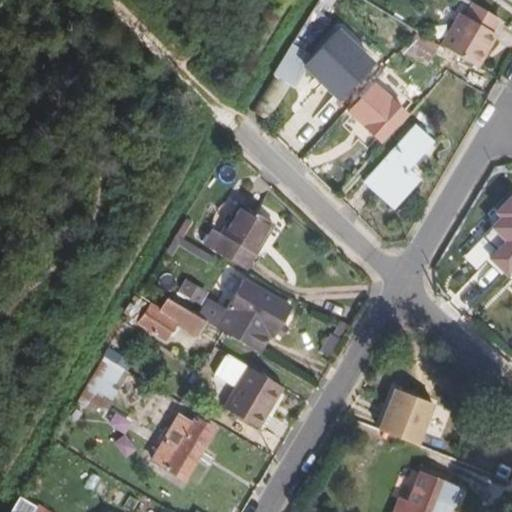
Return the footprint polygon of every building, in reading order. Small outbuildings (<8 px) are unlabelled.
[(439,46),(458,57),(475,68),(495,36),(490,33),(497,21),(471,5),(463,18),(458,15),(439,46)] [(335,31),(316,51),(346,80),(367,59),(335,31)] [(405,57),(429,60),(431,41),(407,38),(405,57)] [(266,119),(285,89),(273,81),(254,111),(266,119)] [(376,141),(403,114),(372,87),(350,109),(366,124),(362,128),(376,141)] [(325,160),(345,131),(332,122),(312,150),(325,160)] [(406,166),(430,139),(415,125),(364,178),(390,205),(417,178),(406,166)] [(406,166),(417,178),(436,145),(430,139),(406,166)] [(245,268),(254,253),(271,222),(241,204),(223,234),(214,229),(205,244),(245,268)] [(179,294),(199,302),(204,289),(184,281),(179,294)] [(207,300),(197,318),(204,322),(223,333),(257,354),(268,337),(272,339),(290,309),(243,281),(225,311),(207,300)] [(146,304),(138,298),(125,320),(133,325),(146,304)] [(197,318),(167,300),(159,312),(151,306),(138,327),(163,343),(174,326),(194,337),(204,322),(197,318)] [(104,396),(120,368),(103,357),(86,385),(104,396)] [(279,387),(245,366),(221,407),(255,427),(279,387)] [(373,430),(416,448),(434,406),(390,388),(373,430)] [(182,479),(211,429),(192,418),(189,423),(176,415),(150,459),(182,479)] [(391,511),(446,511),(455,486),(451,484),(452,480),(441,476),(439,481),(417,473),(406,502),(396,498),(391,511)] [(43,511),(17,496),(7,511),(43,511)]
